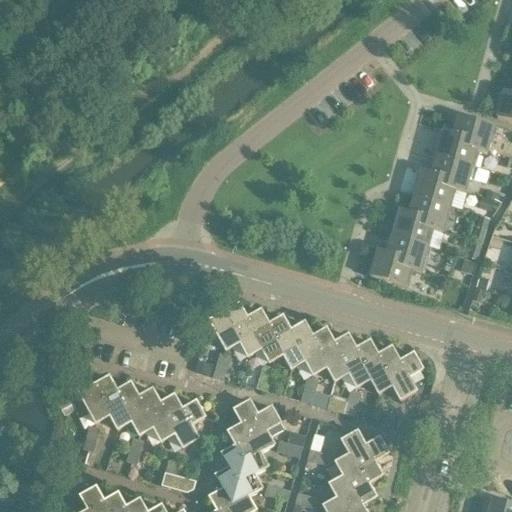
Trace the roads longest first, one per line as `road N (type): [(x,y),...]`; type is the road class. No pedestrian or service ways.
road 1 (tertiary): [(180,262),(214,174),(374,49)]
road 2 (residential): [(338,305),(367,202),(394,188),(418,103)]
road 3 (residential): [(418,103),(471,117),(504,0)]
road 4 (residential): [(421,511),(469,343)]
road 5 (tertiary): [(338,305),(180,262)]
road 6 (residential): [(194,357),(45,312)]
road 7 (tertiary): [(45,312),(114,271),(180,262)]
road 8 (tertiary): [(469,343),(338,305)]
